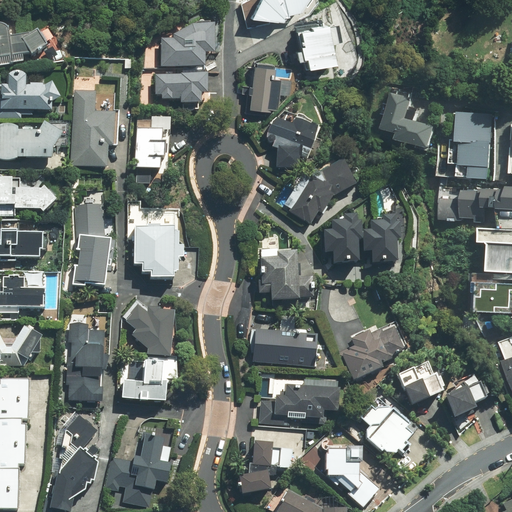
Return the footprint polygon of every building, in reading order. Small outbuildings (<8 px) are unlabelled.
[(246,0),(240,3),(246,27),(271,20),(280,21),(282,17),(286,14),(300,12),(303,6),(305,8),(310,0),(246,0)] [(29,16),(16,18),(19,32),(32,30),(29,16)] [(204,68),(204,56),(213,56),(212,27),(210,27),(210,24),(191,26),(173,37),(172,39),(161,39),(159,69),(204,68)] [(325,26),(324,24),(308,27),(308,29),(295,33),(299,59),(303,59),(305,69),(332,62),(328,44),(339,41),(335,24),(325,26)] [(43,39),(36,32),(30,34),(9,38),(8,28),(5,27),(0,25),(0,67),(13,66),(24,63),(23,58),(30,56),(32,57),(48,48),(43,39)] [(255,66),(253,66),(251,86),(248,86),(247,93),(250,96),(249,111),(269,112),(270,109),(276,109),(277,95),(289,96),(289,79),(271,77),(272,68),(270,67),(271,64),(255,63),(255,66)] [(10,76),(8,77),(7,86),(0,86),(0,120),(21,121),(22,117),(22,114),(52,114),(52,105),(62,99),(52,83),(44,88),(44,86),(27,86),(27,78),(25,75),(19,73),(16,72),(10,76)] [(207,96),(207,76),(180,74),(180,76),(155,76),(155,97),(160,97),(161,101),(179,100),(180,106),(201,105),(201,96),(207,96)] [(95,112),(96,92),(74,91),(69,167),(106,169),(108,147),(114,146),(117,113),(95,112)] [(409,118),(414,99),(396,94),(386,129),(402,134),(400,140),(431,149),(438,126),(409,118)] [(317,131),(310,128),(311,124),(305,122),(303,119),(296,117),(284,113),(271,124),(269,129),(266,140),(267,142),(270,145),(273,145),(271,148),(276,150),(275,170),(298,169),(297,158),(306,161),(317,131)] [(491,180),(494,115),(458,113),(457,133),(453,132),(451,166),(458,166),(458,179),(491,180)] [(169,159),(170,118),(151,117),(151,123),(138,122),(135,184),(151,185),(151,173),(161,173),(161,160),(166,159),(169,159)] [(6,125),(0,127),(0,161),(2,162),(6,163),(12,162),(17,160),(52,160),(53,150),(62,135),(44,124),(38,132),(18,131),(18,129),(6,125)] [(356,185),(341,160),(302,177),(283,208),(289,213),(304,223),(310,226),(318,213),(321,215),(333,197),(356,185)] [(20,180),(4,178),(2,176),(0,175),(0,217),(16,219),(15,211),(40,211),(43,214),(57,201),(53,197),(55,195),(48,188),(47,190),(42,186),(37,189),(20,189),(20,180)] [(444,197),(443,218),(469,219),(470,215),(489,216),(489,206),(511,206),(511,186),(509,186),(509,191),(466,189),(465,198),(444,197)] [(102,205),(75,206),(77,246),(75,250),(73,267),(75,269),(72,286),(85,288),(85,285),(104,288),(107,271),(111,272),(115,241),(104,238),(102,205)] [(356,217),(343,218),(343,222),(330,223),(330,232),(323,233),(323,255),(331,255),(332,266),(357,264),(357,242),(361,242),(360,224),(356,224),(356,217)] [(395,217),(382,217),(382,222),(369,223),(369,232),(362,233),(362,255),(370,255),(371,266),(397,264),(396,242),(401,242),(399,224),(395,224),(395,217)] [(146,229),(134,228),(132,267),(141,267),(141,275),(150,275),(150,280),(173,280),(173,276),(175,276),(175,275),(177,274),(177,261),(182,260),(183,249),(177,249),(177,236),(175,235),(175,234),(173,234),(173,229),(159,229),(160,227),(146,227),(146,229)] [(17,231),(0,230),(0,258),(39,259),(39,250),(43,250),(42,233),(18,233),(17,231)] [(511,242),(491,242),(489,272),(511,273),(511,242)] [(276,259),(259,260),(260,281),(258,282),(259,296),(270,295),(270,303),(298,301),(298,299),(313,298),(311,278),(297,279),(296,253),(275,255),(276,259)] [(470,282),(475,282),(474,293),(480,294),(479,312),(511,314),(511,274),(470,272),(470,282)] [(0,315),(19,316),(19,309),(45,309),(44,290),(24,290),(24,280),(19,280),(18,278),(8,278),(8,279),(3,279),(4,288),(0,288),(0,315)] [(147,351),(146,355),(169,358),(174,311),(158,310),(158,308),(147,308),(146,313),(136,305),(123,317),(126,320),(126,322),(135,331),(132,337),(147,351)] [(354,339),(351,340),(354,348),(349,350),(349,352),(342,355),(353,381),(382,368),(381,365),(391,360),(391,358),(394,355),(403,351),(402,350),(406,348),(395,322),(378,330),(379,332),(369,336),(367,333),(363,334),(362,332),(353,336),(354,339)] [(88,325),(70,324),(65,386),(69,386),(68,401),(102,404),(105,372),(108,357),(103,356),(104,331),(88,330),(88,325)] [(26,329),(23,328),(15,343),(12,349),(6,349),(0,336),(0,364),(5,365),(7,368),(25,367),(32,355),(40,355),(42,338),(33,333),(35,330),(28,327),(26,329)] [(317,335),(255,330),(252,364),(314,369),(317,335)] [(126,382),(123,381),(121,400),(164,404),(166,384),(177,379),(176,360),(146,357),(142,383),(136,383),(136,379),(126,377),(126,382)] [(431,377),(425,363),(397,377),(403,389),(401,390),(410,409),(442,394),(440,389),(443,388),(438,378),(435,379),(433,376),(431,377)] [(31,379),(0,378),(0,510),(19,511),(19,476),(19,467),(24,466),(27,426),(20,425),(22,423),(29,422),(31,379)] [(337,384),(304,381),(304,387),(284,385),(283,397),(275,397),(274,403),(260,402),(258,424),(289,427),(290,420),(304,421),(304,419),(322,420),(322,412),(338,413),(339,391),(336,390),(337,384)] [(465,388),(442,397),(451,419),(475,411),(473,405),(485,400),(483,397),(487,395),(482,385),(479,385),(466,390),(465,388)] [(373,410),(370,406),(359,419),(369,428),(365,432),(365,440),(381,454),(382,452),(385,454),(395,455),(397,453),(400,455),(407,446),(405,444),(410,436),(404,431),(408,426),(388,409),(375,409),(373,410)] [(78,416),(65,431),(61,448),(64,449),(59,470),(58,473),(48,509),(61,511),(70,511),(74,499),(86,490),(86,484),(91,486),(91,481),(93,483),(96,466),(93,461),(92,458),(98,449),(92,446),(85,454),(82,450),(97,430),(78,416)] [(349,425),(343,431),(356,444),(362,438),(349,425)] [(154,435),(143,432),(141,440),(143,442),(140,459),(134,457),(132,461),(111,458),(105,489),(118,492),(120,487),(126,489),(123,503),(150,509),(153,491),(156,482),(167,484),(171,465),(160,462),(165,440),(154,437),(154,435)] [(272,444),(253,442),(251,466),(248,465),(247,476),(238,477),(240,496),(271,491),(269,478),(275,477),(276,472),(290,472),(291,451),(271,449),(272,444)] [(361,447),(326,446),(325,478),(363,510),(380,490),(361,473),(361,447)] [(321,511),(287,492),(276,511),(344,511),(345,510),(321,511)] [(511,511),(511,498),(500,504),(503,511),(511,511)]
